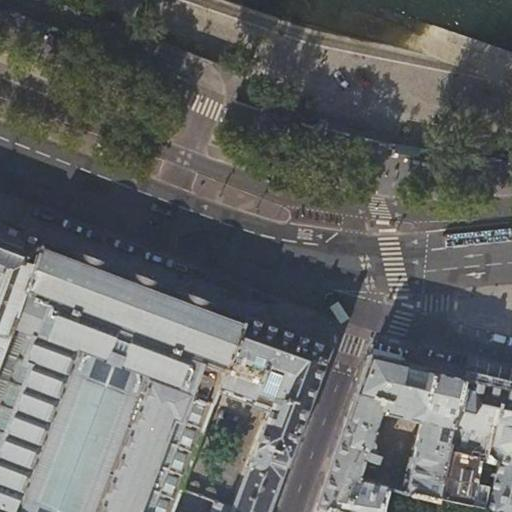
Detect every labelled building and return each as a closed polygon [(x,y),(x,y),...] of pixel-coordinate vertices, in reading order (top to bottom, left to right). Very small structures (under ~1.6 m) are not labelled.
[(0,511),(171,511),(215,392),(243,318),(145,281),(59,248),(42,242),(42,240),(0,223),(0,511)] [(244,315),(243,318),(215,392),(267,411),(247,466),(256,469),(257,468),(258,467),(259,466),(261,465),(262,464),(263,463),(265,462),(266,461),(267,460),(287,468),(311,403),(327,358),(331,347),(260,321),(244,315)] [(357,386),(352,407),(380,413),(419,423),(402,493),(433,501),(447,446),(464,377),(411,364),(365,353),(357,386)] [(511,511),(511,390),(506,389),(464,377),(447,446),(487,455),(490,456),(491,456),(492,457),(493,459),(494,463),(493,465),(483,511),(511,511)] [(347,421),(317,500),(312,511),(379,511),(386,489),(386,488),(356,480),(363,461),(374,465),(376,456),(366,453),(380,413),(352,407),(347,421)] [(269,511),(287,468),(267,460),(266,461),(265,462),(263,463),(262,464),(261,465),(259,466),(258,467),(257,468),(256,469),(247,466),(232,507),(215,501),(211,511),(269,511)]
